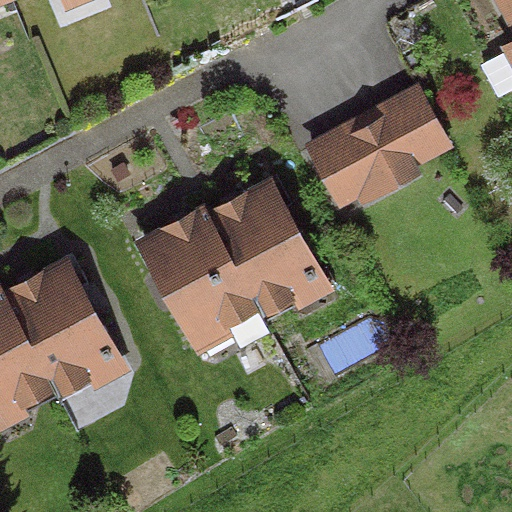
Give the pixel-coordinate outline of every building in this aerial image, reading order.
[(511,0),(497,0),(510,22),(511,21),(511,0)] [(511,84),(511,44),(510,46),(510,47),(479,64),(493,88),(502,90),(511,84)] [(413,90),(308,146),(336,199),(442,142),(413,90)] [(313,272),(265,184),(214,211),(205,216),(252,304),(313,272)] [(230,339),(262,322),(252,304),(205,216),(201,209),(193,213),(141,242),(188,330),(217,314),(230,339)] [(109,351),(61,263),(1,296),(44,377),(48,383),(109,351)] [(0,294),(0,401),(44,377),(1,296),(0,294)]
